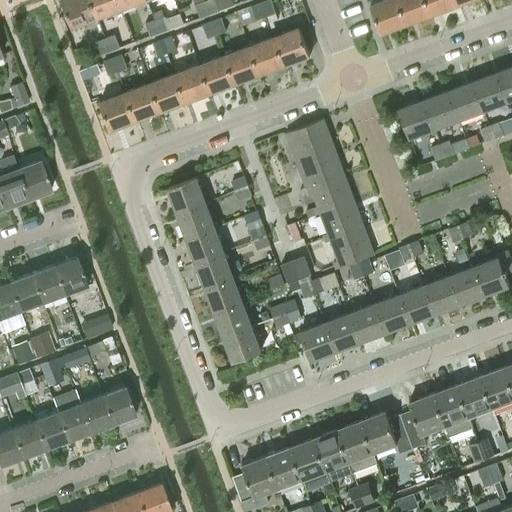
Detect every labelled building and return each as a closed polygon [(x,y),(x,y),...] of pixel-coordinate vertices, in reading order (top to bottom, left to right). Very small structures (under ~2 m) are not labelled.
[(96,17),(90,0),(61,0),(71,26),(96,17)] [(121,8),(118,0),(90,0),(96,17),(121,8)] [(199,16),(208,12),(203,0),(194,3),(199,16)] [(203,0),(208,12),(218,9),(214,0),(203,0)] [(270,0),(264,0),(261,2),(265,15),(275,11),(270,0)] [(405,23),(396,0),(383,0),(370,5),(380,33),(405,23)] [(396,0),(405,23),(430,14),(424,0),(396,0)] [(424,0),(430,14),(455,5),(453,0),(424,0)] [(265,15),(261,2),(251,5),(256,18),(265,15)] [(162,9),(152,12),(154,19),(164,15),(162,9)] [(164,15),(154,19),(159,31),(169,27),(164,15)] [(212,21),(216,32),(226,29),(221,17),(212,21)] [(159,31),(154,19),(145,22),(150,34),(159,31)] [(207,36),(216,32),(212,21),(202,24),(207,36)] [(299,27),(273,36),(284,64),(309,55),(299,27)] [(105,36),(110,49),(119,46),(114,33),(105,36)] [(171,35),(162,39),(166,51),(176,47),(171,35)] [(100,53),(110,49),(105,36),(95,40),(100,53)] [(259,73),(284,64),(273,36),(248,45),(259,73)] [(166,51),(162,39),(153,42),(157,55),(166,51)] [(234,83),(259,73),(248,45),(224,54),(234,83)] [(84,47),(72,51),(76,62),(88,57),(84,47)] [(112,57),(117,69),(126,66),(122,53),(112,57)] [(209,92),(234,83),(224,54),(199,64),(209,92)] [(108,73),(117,69),(112,57),(103,61),(108,73)] [(184,101),(209,92),(199,64),(174,73),(184,101)] [(508,101),(511,99),(511,67),(498,72),(508,101)] [(483,110),(508,101),(498,72),(473,81),(483,110)] [(159,110),(184,101),(174,73),(149,82),(159,110)] [(17,104),(28,99),(21,81),(10,85),(17,104)] [(458,119),(483,110),(473,81),(448,91),(458,119)] [(134,119),(159,110),(149,82),(124,91),(134,119)] [(134,119),(124,91),(99,101),(109,129),(134,119)] [(434,128),(458,119),(448,91),(423,100),(434,128)] [(0,99),(0,111),(12,107),(10,98),(0,99)] [(434,128),(423,100),(398,109),(408,137),(434,128)] [(13,114),(2,119),(6,129),(19,121),(13,114)] [(295,157),(299,167),(336,153),(323,119),(290,131),(299,155),(295,157)] [(489,124),(493,136),(502,132),(498,120),(489,124)] [(484,139),(493,136),(489,124),(479,127),(484,139)] [(449,139),(440,142),(444,155),(453,151),(449,139)] [(435,158),(444,155),(440,142),(430,146),(435,158)] [(311,185),(316,198),(349,186),(336,153),(299,167),(306,187),(311,185)] [(12,154),(0,158),(0,189),(6,205),(28,197),(17,168),(12,154)] [(17,168),(28,197),(51,188),(41,159),(17,168)] [(235,189),(248,184),(244,175),(231,180),(235,189)] [(168,187),(177,212),(206,201),(197,176),(168,187)] [(251,193),(248,184),(235,189),(238,198),(251,193)] [(323,233),(324,234),(361,219),(349,186),(316,198),(318,205),(314,206),(316,214),(321,212),(328,232),(323,233)] [(187,236),(215,226),(206,201),(177,212),(187,236)] [(256,209),(244,213),(247,223),(259,218),(256,209)] [(361,219),(324,234),(326,241),(330,240),(338,259),(334,260),(336,268),(374,253),(361,219)] [(467,221),(458,224),(463,237),(472,233),(467,221)] [(250,229),(253,238),(266,233),(263,224),(250,229)] [(463,237),(458,224),(449,228),(454,240),(463,237)] [(196,261),(224,251),(215,226),(187,236),(196,261)] [(266,233),(253,238),(257,248),(270,243),(266,233)] [(409,243),(413,255),(423,252),(418,239),(409,243)] [(404,259),(413,255),(409,243),(399,246),(404,259)] [(473,266),(484,294),(509,285),(504,272),(511,269),(511,258),(509,250),(497,254),(498,257),(473,266)] [(205,286),(234,275),(224,251),(196,261),(205,286)] [(309,279),(312,278),(310,273),(311,272),(304,254),(281,263),(288,281),(298,277),(299,282),(309,279)] [(77,256),(54,264),(65,293),(88,284),(77,256)] [(359,261),(364,274),(374,271),(369,257),(359,261)] [(354,278),(364,274),(359,261),(349,265),(354,278)] [(65,293),(54,264),(31,273),(42,301),(65,293)] [(449,275),(459,303),(484,294),(473,266),(449,275)] [(281,272),(267,277),(271,287),(284,282),(281,272)] [(19,310),(42,301),(31,273),(8,281),(19,310)] [(214,311),(243,300),(234,275),(205,286),(214,311)] [(319,275),(312,278),(309,279),(314,293),(324,289),(319,275)] [(424,284),(434,312),(459,303),(449,275),(424,284)] [(309,279),(299,282),(304,296),(314,293),(309,279)] [(0,316),(19,310),(8,281),(0,284),(0,316)] [(399,293),(410,321),(434,312),(424,284),(399,293)] [(375,303),(385,331),(410,321),(399,293),(375,303)] [(224,335),(252,325),(243,300),(214,311),(224,335)] [(270,306),(273,316),(285,311),(282,302),(270,306)] [(360,340),(385,331),(375,303),(350,312),(360,340)] [(285,311),(273,316),(277,325),(289,320),(285,311)] [(336,349),(360,340),(350,312),(325,321),(336,349)] [(108,316),(95,321),(99,331),(112,326),(109,319),(108,316)] [(310,358),(336,349),(325,321),(300,330),(310,358)] [(252,325),(224,335),(233,361),(261,350),(252,325)] [(46,330),(28,337),(35,356),(53,349),(46,330)] [(25,339),(11,345),(17,363),(32,358),(25,339)] [(96,340),(84,345),(88,355),(100,350),(96,340)] [(84,344),(61,353),(65,365),(66,367),(89,358),(88,355),(84,345),(84,344)] [(54,356),(38,362),(43,373),(59,367),(54,356)] [(511,388),(504,366),(480,375),(492,407),(511,399),(511,388)] [(29,367),(17,372),(20,383),(33,378),(29,367)] [(17,372),(0,378),(0,395),(22,387),(20,383),(17,372)] [(456,383),(456,384),(468,416),(492,407),(480,375),(456,383)] [(456,384),(432,392),(444,425),(447,433),(471,424),(468,416),(456,384)] [(125,385),(102,393),(112,423),(135,414),(125,385)] [(67,439),(90,431),(79,401),(75,391),(52,399),(56,410),(67,439)] [(444,425),(432,392),(409,401),(412,409),(400,413),(412,447),(424,443),(421,433),(444,425)] [(112,423),(102,393),(79,401),(90,431),(112,423)] [(67,439),(56,410),(33,418),(44,448),(67,439)] [(412,447),(400,413),(388,417),(385,410),(362,418),(374,450),(397,442),(400,451),(412,447)] [(21,456),(44,448),(33,418),(10,427),(21,456)] [(378,462),(374,450),(362,418),(338,427),(354,470),(378,462)] [(0,463),(21,456),(10,427),(0,430),(0,463)] [(354,470),(338,427),(314,436),(326,468),(330,479),(354,470)] [(301,477),(326,468),(314,436),(289,445),(301,477)] [(488,437),(477,441),(483,457),(494,454),(488,437)] [(483,457),(477,441),(469,444),(475,461),(483,457)] [(301,477),(289,445),(266,454),(278,486),(301,477)] [(266,490),(278,486),(266,454),(241,463),(245,471),(233,475),(245,509),(269,500),(266,490)] [(497,462),(487,466),(493,482),(503,479),(497,462)] [(493,482),(487,466),(478,469),(484,486),(493,482)] [(407,473),(394,478),(399,491),(412,486),(407,473)] [(159,481),(134,491),(141,511),(158,511),(169,508),(159,481)] [(360,485),(366,502),(374,499),(368,482),(360,485)] [(356,506),(366,502),(360,485),(350,489),(356,506)] [(113,511),(141,511),(134,491),(109,500),(113,511)] [(403,496),(393,500),(397,511),(401,511),(408,509),(403,496)] [(503,511),(502,508),(498,496),(475,504),(477,511),(503,511)] [(84,511),(113,511),(109,500),(83,509),(84,511)] [(325,511),(320,500),(311,503),(314,511),(325,511)] [(314,511),(311,503),(303,506),(304,511),(314,511)]
